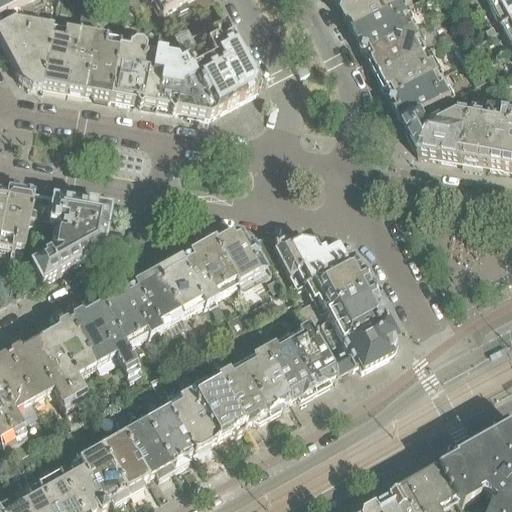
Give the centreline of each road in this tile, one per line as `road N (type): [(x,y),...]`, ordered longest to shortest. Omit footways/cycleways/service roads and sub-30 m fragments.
road 1 (tertiary): [(445,371),(361,434),(223,511)]
road 2 (tertiary): [(300,511),(511,407)]
road 3 (residential): [(150,198),(134,263),(0,339)]
road 4 (residential): [(333,230),(373,236),(386,248),(445,371)]
road 5 (residential): [(341,172),(349,101),(296,0)]
road 6 (residential): [(235,0),(286,99),(280,162)]
road 7 (residential): [(511,205),(341,172)]
road 8 (residential): [(164,142),(0,112)]
road 9 (residential): [(0,173),(150,198)]
road 10 (residential): [(150,198),(270,220)]
